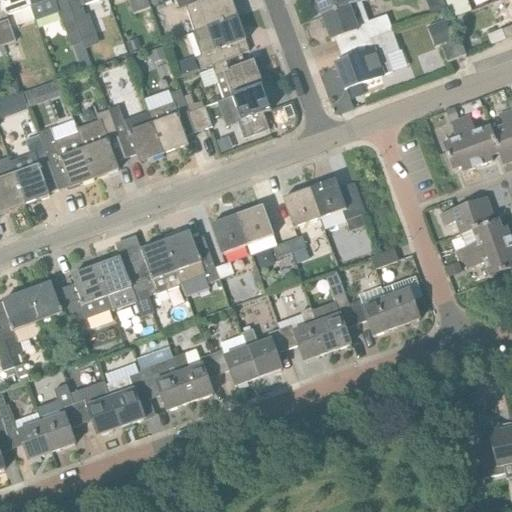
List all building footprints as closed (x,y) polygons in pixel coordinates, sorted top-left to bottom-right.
[(0,0),(0,4),(5,18),(30,9),(26,0),(0,0)] [(90,68),(75,21),(67,0),(65,0),(56,3),(56,0),(55,0),(26,0),(30,9),(31,9),(35,22),(59,14),(71,48),(74,47),(82,71),(90,68)] [(67,0),(75,21),(86,17),(80,0),(67,0)] [(146,0),(135,0),(129,2),(133,15),(150,9),(146,0)] [(193,33),(194,34),(236,18),(229,0),(178,0),(176,1),(179,10),(186,8),(194,32),(193,33)] [(316,0),(323,18),(361,4),(359,0),(316,0)] [(444,0),(426,0),(425,0),(432,18),(448,12),(444,0)] [(465,0),(444,0),(453,19),(471,11),(465,0)] [(361,32),(365,43),(394,33),(388,16),(368,23),(361,4),(323,18),(331,42),(357,33),(361,32)] [(86,17),(75,21),(82,44),(97,39),(89,16),(86,17)] [(245,43),(236,18),(194,34),(201,57),(197,58),(200,70),(211,66),(212,67),(241,57),(240,56),(249,53),(248,52),(247,52),(244,43),(245,43)] [(447,19),(427,28),(435,47),(455,39),(447,19)] [(0,23),(0,35),(4,46),(16,42),(8,20),(0,23)] [(511,25),(502,30),(506,40),(506,41),(511,38),(511,25)] [(506,40),(502,30),(487,36),(491,45),(506,40)] [(385,52),(399,47),(394,33),(365,43),(369,54),(367,55),(336,66),(345,91),(381,77),(371,51),(384,47),(385,52)] [(138,40),(125,44),(129,54),(141,49),(138,40)] [(447,64),(464,57),(466,56),(460,41),(441,48),(447,64)] [(148,53),(152,65),(167,59),(162,48),(148,53)] [(224,102),(231,99),(261,88),(252,63),(244,66),(241,57),(212,67),(224,102)] [(263,115),(270,112),(261,88),(231,99),(224,102),(217,104),(223,120),(237,115),(240,123),(238,124),(244,140),(269,131),(263,115)] [(185,137),(195,134),(188,113),(181,91),(170,95),(174,104),(147,114),(151,125),(162,155),(188,146),(185,137)] [(22,95),(7,100),(13,116),(27,111),(22,95)] [(162,155),(151,125),(147,114),(125,122),(119,107),(108,111),(126,159),(136,156),(139,163),(162,155)] [(291,107),(283,110),(288,120),(295,117),(291,107)] [(446,111),(450,124),(457,141),(442,146),(452,172),(461,169),(463,174),(478,168),(460,120),(455,107),(446,111)] [(211,128),(204,108),(192,112),(188,113),(195,134),(211,128)] [(115,163),(126,159),(108,111),(95,115),(98,122),(77,130),(78,133),(84,149),(83,150),(94,180),(118,171),(115,163)] [(511,162),(511,115),(511,112),(499,116),(503,127),(491,131),(490,128),(503,166),(511,162)] [(503,166),(490,128),(476,133),(470,117),(460,120),(478,168),(493,162),(491,158),(498,155),(502,166),(503,166)] [(8,159),(7,160),(24,206),(49,197),(48,195),(57,191),(36,130),(23,135),(25,141),(30,156),(10,163),(8,159)] [(94,180),(83,150),(84,149),(78,133),(55,142),(51,130),(39,134),(38,130),(36,130),(57,191),(69,187),(69,189),(94,180)] [(0,214),(0,215),(24,206),(7,160),(0,162),(0,214)] [(320,221),(343,213),(350,232),(365,227),(361,217),(366,215),(354,185),(339,190),(335,181),(309,191),(320,221)] [(320,221),(309,191),(283,200),(294,230),(309,224),(309,225),(320,221)] [(473,233),(499,223),(499,221),(494,223),(486,199),(440,216),(444,227),(456,223),(461,237),(473,233)] [(263,208),(236,217),(247,247),(273,237),(269,225),(263,208)] [(247,247),(236,217),(210,227),(221,256),(247,247)] [(460,251),(464,261),(511,244),(506,228),(502,230),(499,223),(473,233),(477,245),(460,251)] [(190,234),(165,243),(181,285),(205,276),(207,284),(218,281),(214,269),(204,238),(193,242),(190,234)] [(290,255),(303,250),(299,239),(286,243),(290,255)] [(133,264),(152,315),(154,314),(148,297),(156,294),(156,295),(181,287),(180,285),(181,285),(165,243),(141,252),(144,260),(133,264)] [(290,255),(286,243),(273,248),(276,259),(290,255)] [(511,244),(464,261),(468,271),(484,265),(489,279),(511,270),(511,244)] [(394,251),(371,259),(375,271),(398,262),(394,251)] [(133,264),(123,267),(120,259),(96,268),(112,312),(135,303),(140,318),(152,315),(133,264)] [(458,263),(445,268),(449,279),(462,274),(458,263)] [(214,269),(218,281),(234,275),(230,264),(214,269)] [(63,289),(74,319),(74,318),(76,323),(86,319),(86,320),(112,312),(96,268),(71,277),(74,285),(63,289)] [(381,291),(384,299),(385,299),(396,330),(419,322),(412,302),(423,298),(415,278),(381,291)] [(42,336),(41,332),(38,324),(62,315),(65,322),(74,319),(63,289),(54,293),(51,284),(26,293),(40,333),(41,336),(42,336)] [(0,304),(0,329),(5,343),(16,339),(18,344),(41,336),(40,333),(26,293),(2,302),(2,304),(0,304)] [(311,309),(310,309),(327,356),(351,347),(345,331),(356,327),(348,306),(349,306),(345,294),(333,298),(335,304),(312,312),(311,309)] [(360,302),(349,306),(348,306),(356,327),(367,322),(373,338),(396,330),(385,299),(384,299),(362,307),(360,302)] [(291,327),(280,331),(287,352),(298,348),(304,364),(327,356),(310,309),(301,313),(306,327),(293,332),(291,327)] [(276,356),(287,352),(280,331),(268,335),(270,340),(258,344),(253,331),(252,331),(250,325),(241,329),(243,334),(242,335),(244,341),(259,380),(282,372),(276,356)] [(0,364),(3,373),(5,372),(14,368),(5,343),(0,329),(0,364)] [(223,351),(211,356),(219,376),(230,372),(236,388),(259,380),(244,341),(222,349),(223,351)] [(207,381),(219,376),(211,356),(200,360),(201,365),(188,370),(184,355),(173,359),(190,405),(213,397),(207,381)] [(131,356),(105,365),(108,372),(134,363),(131,356)] [(141,374),(139,374),(149,402),(161,397),(166,413),(190,405),(173,359),(140,371),(141,374)] [(14,368),(5,372),(6,377),(16,373),(14,368)] [(139,374),(106,386),(110,398),(122,430),(144,421),(138,405),(149,402),(139,374)] [(122,430),(110,398),(106,386),(105,383),(70,396),(73,406),(81,426),(92,422),(98,438),(122,430)] [(69,430),(81,426),(73,406),(70,396),(66,386),(54,390),(57,402),(36,410),(41,423),(40,423),(52,455),(75,446),(69,430)] [(12,415),(1,419),(11,451),(23,447),(29,463),(52,455),(40,423),(18,431),(12,415)] [(0,455),(11,451),(1,419),(0,419),(0,473),(5,472),(0,456),(0,455)] [(504,467),(511,465),(511,427),(511,424),(488,430),(492,448),(477,451),(484,480),(506,475),(504,467)]
